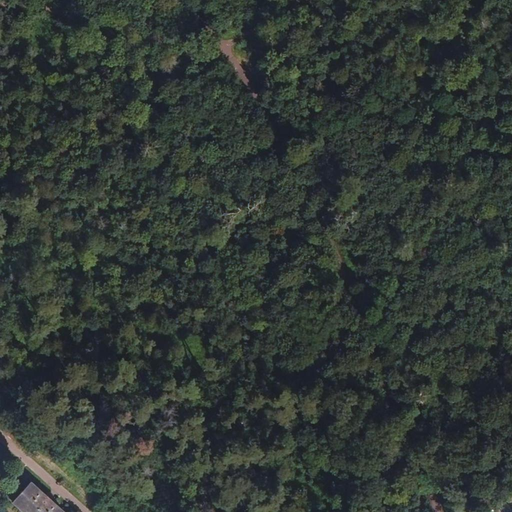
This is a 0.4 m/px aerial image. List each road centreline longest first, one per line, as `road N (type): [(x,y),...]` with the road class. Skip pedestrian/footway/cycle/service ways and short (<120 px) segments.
road 1 (track): [(440,511),(334,255),(226,60),(177,0)]
road 2 (track): [(0,202),(138,89),(189,61),(226,60),(302,0)]
road 3 (track): [(511,172),(464,146),(226,60)]
road 4 (track): [(0,2),(115,25),(226,60)]
